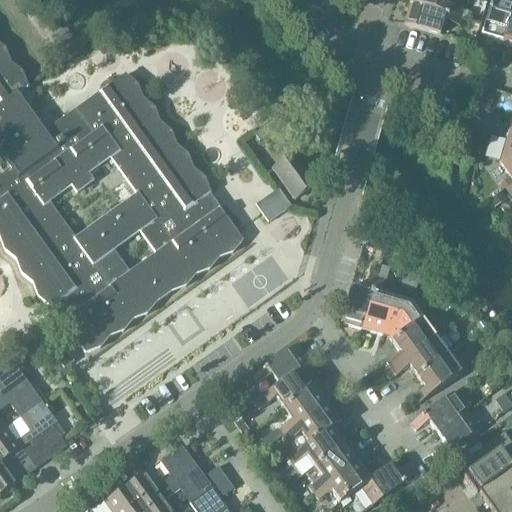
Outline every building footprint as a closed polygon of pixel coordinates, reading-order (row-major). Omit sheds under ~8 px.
[(410,0),(409,5),(461,20),(464,12),(448,8),(450,0),(410,0)] [(502,46),(511,10),(511,0),(507,0),(505,7),(491,3),(480,40),(502,46)] [(461,20),(409,5),(403,27),(439,37),(443,23),(459,28),(461,20)] [(511,49),(511,10),(502,46),(511,49)] [(63,33),(57,38),(61,45),(68,40),(63,33)] [(0,241),(4,253),(16,262),(21,276),(33,286),(38,300),(50,310),(54,307),(65,321),(61,323),(85,356),(100,350),(109,339),(123,334),(132,322),(146,317),(156,305),(171,294),(185,289),(195,277),(209,272),(218,260),(232,255),(242,243),(219,210),(216,213),(205,198),(210,195),(204,180),(192,171),(187,157),(176,148),(171,134),(159,124),(154,110),(142,101),(137,87),(125,77),(96,98),(98,102),(92,107),(89,103),(88,104),(45,134),(18,96),(27,90),(22,75),(10,65),(5,51),(0,47),(0,241)] [(473,109),(482,111),(487,97),(478,94),(477,94),(472,108),(473,109)] [(255,136),(260,143),(270,136),(265,129),(255,136)] [(499,164),(511,182),(511,142),(506,141),(499,164)] [(313,189),(292,158),(273,171),(295,202),(313,189)] [(284,199),(261,215),(268,225),(286,211),(289,209),(291,208),(284,199)] [(361,332),(377,279),(369,277),(364,293),(350,289),(340,326),(361,332)] [(361,332),(383,338),(394,301),(380,297),(384,282),(377,279),(361,332)] [(388,339),(391,344),(422,321),(411,306),(394,301),(383,338),(388,339)] [(386,365),(391,372),(435,340),(422,321),(391,344),(399,356),(386,365)] [(409,368),(416,379),(448,357),(435,340),(391,372),(395,378),(409,368)] [(48,348),(64,371),(73,364),(57,342),(48,348)] [(310,367),(296,347),(252,379),(257,387),(271,377),(278,387),(302,372),(310,367)] [(448,357),(416,379),(424,390),(411,400),(416,407),(461,376),(448,357)] [(0,403),(25,385),(18,376),(23,372),(15,361),(0,371),(0,393),(0,394),(0,393),(0,403)] [(314,389),(302,372),(278,387),(257,403),(262,410),(275,400),(283,411),(314,389)] [(0,403),(0,434),(6,430),(0,421),(0,413),(9,406),(20,420),(45,402),(37,391),(32,395),(25,385),(0,403)] [(314,389),(283,411),(291,422),(278,432),(282,438),(327,406),(314,389)] [(467,413),(454,395),(410,426),(415,434),(428,424),(436,435),(467,413)] [(21,451),(31,444),(41,436),(52,428),(54,427),(47,417),(52,413),(45,402),(20,420),(6,430),(0,434),(0,465),(10,458),(21,451)] [(300,435),(308,446),(309,447),(332,430),(340,425),(327,406),(282,438),(287,445),(300,435)] [(436,463),(480,431),(467,413),(436,435),(444,446),(431,456),(436,463)] [(52,428),(41,436),(56,457),(67,449),(52,428)] [(305,459),(313,470),(344,447),(332,430),(309,447),(308,446),(287,461),(292,468),(305,459)] [(41,436),(31,444),(46,464),(56,457),(41,436)] [(125,490),(140,510),(195,471),(180,450),(175,454),(167,443),(148,457),(156,468),(161,465),(171,479),(157,489),(147,474),(125,490)] [(31,444),(21,451),(36,471),(46,464),(31,444)] [(308,490),(313,497),(357,465),(344,447),(313,470),(321,481),(308,490)] [(21,451),(10,458),(25,479),(36,471),(21,451)] [(499,453),(463,479),(475,496),(511,469),(511,468),(511,469),(499,453)] [(0,496),(25,479),(10,458),(0,465),(0,496)] [(339,505),(359,491),(359,490),(370,482),(369,481),(357,465),(313,497),(317,503),(331,494),(339,505)] [(359,490),(359,491),(372,508),(416,476),(411,469),(398,479),(389,467),(369,481),(370,482),(359,490)] [(202,481),(195,471),(140,510),(140,511),(173,511),(166,501),(179,491),(190,506),(226,480),(218,469),(202,481)] [(511,495),(511,469),(475,496),(476,497),(479,495),(490,511),(511,495)] [(224,511),(217,503),(234,491),(226,480),(190,506),(194,511),(224,511)] [(95,511),(94,511),(87,501),(71,511),(137,511),(140,510),(125,490),(104,505),(104,506),(95,511)] [(511,511),(511,495),(490,511),(511,511)]
